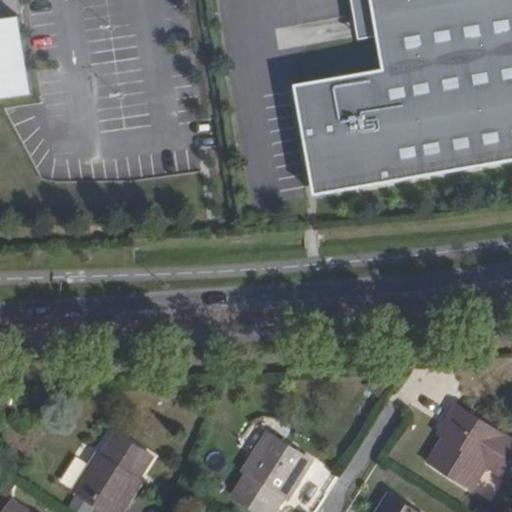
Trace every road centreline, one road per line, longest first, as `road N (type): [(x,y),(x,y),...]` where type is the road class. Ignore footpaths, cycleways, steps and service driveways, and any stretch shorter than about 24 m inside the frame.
road 1 (secondary): [(511,271),(0,313)]
road 2 (secondary): [(0,352),(511,311)]
